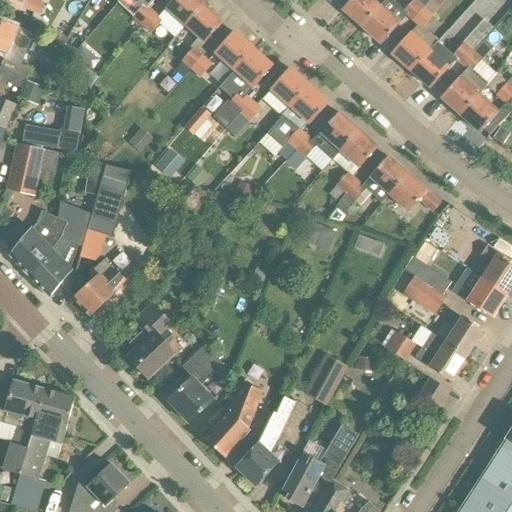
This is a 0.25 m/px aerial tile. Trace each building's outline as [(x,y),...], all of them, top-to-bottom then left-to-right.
[(0,0),(23,8),(40,14),(44,4),(33,0),(0,0)] [(138,0),(145,6),(134,17),(144,26),(154,14),(149,9),(156,0),(138,0)] [(186,26),(205,6),(197,0),(174,0),(167,9),(186,26)] [(352,0),(344,10),(363,27),(381,7),(373,0),(352,0)] [(415,0),(404,12),(414,20),(425,8),(432,0),(415,0)] [(205,6),(186,26),(198,37),(190,46),(194,49),(183,61),(192,69),(203,57),(198,53),(224,24),(205,6)] [(381,7),(363,27),(383,45),(401,25),(381,7)] [(433,16),(425,8),(414,20),(418,25),(423,28),(433,16)] [(154,14),(144,26),(153,34),(163,22),(154,14)] [(2,69),(28,79),(32,69),(22,65),(34,34),(0,20),(0,51),(8,55),(2,69)] [(412,72),(438,42),(423,28),(418,25),(411,34),(393,54),(412,72)] [(50,36),(62,48),(67,39),(56,30),(50,36)] [(235,33),(216,53),(236,70),(254,50),(235,33)] [(485,40),(474,52),(484,61),(494,49),(485,40)] [(454,56),(438,42),(412,72),(432,89),(455,63),(460,67),(474,53),(465,45),(454,56)] [(254,50),(236,70),(228,79),(221,87),(234,99),(232,102),(229,100),(213,118),(227,130),(242,113),(252,101),(245,95),(253,86),(255,88),(273,67),(254,50)] [(474,53),(460,67),(466,72),(442,98),(462,116),(480,96),(489,86),(473,72),(483,61),(474,53)] [(208,62),(203,57),(192,69),(202,78),(212,66),(208,62)] [(0,80),(24,89),(28,79),(2,69),(1,68),(0,71),(0,80)] [(91,89),(93,86),(99,79),(86,68),(77,77),(91,89)] [(272,90),(292,107),(310,87),(291,69),(272,90)] [(45,88),(28,81),(21,100),(38,107),(45,88)] [(496,95),(506,105),(511,98),(511,83),(509,81),(496,95)] [(310,87),(292,107),(259,144),(274,157),(275,155),(284,163),(297,148),(307,137),(301,132),(309,123),(311,124),(329,104),(310,87)] [(499,113),(480,96),(462,116),(481,133),(499,113)] [(0,127),(7,130),(17,105),(0,98),(0,127)] [(252,101),(242,113),(249,120),(252,122),(263,110),(252,101)] [(68,106),(66,117),(83,121),(86,109),(68,106)] [(204,107),(186,126),(194,134),(211,113),(204,107)] [(234,137),(249,120),(242,113),(227,130),(234,137)] [(322,134),(326,138),(319,147),(333,160),(341,151),(359,131),(340,113),(322,134)] [(359,131),(341,151),(360,168),(379,148),(359,131)] [(150,144),(138,132),(128,143),(140,154),(150,144)] [(319,147),(307,137),(297,148),(308,158),(319,147)] [(35,196),(44,153),(21,148),(11,190),(35,196)] [(296,172),(308,158),(297,148),(284,163),(296,172)] [(179,170),(165,157),(156,167),(170,180),(179,170)] [(358,182),(348,195),(340,203),(349,211),(357,203),(368,191),(383,204),(390,195),(409,175),(389,157),(371,178),(373,179),(365,188),(358,182)] [(102,179),(107,166),(91,162),(88,175),(102,179)] [(130,172),(107,166),(102,179),(92,215),(88,231),(107,236),(113,237),(130,172)] [(207,179),(196,170),(188,179),(199,188),(207,179)] [(348,195),(358,182),(349,174),(339,186),(348,195)] [(428,192),(409,175),(390,195),(410,213),(421,201),(434,213),(441,205),(428,193),(428,192)] [(253,186),(241,181),(236,193),(251,200),(255,191),(251,190),(253,186)] [(331,195),(340,203),(348,195),(339,186),(331,195)] [(50,299),(62,285),(70,291),(76,272),(73,271),(75,269),(72,267),(79,245),(83,248),(88,231),(92,215),(63,202),(60,220),(67,223),(62,239),(31,278),(50,299)] [(67,223),(60,220),(42,213),(38,224),(24,241),(11,258),(31,278),(62,239),(67,223)] [(310,222),(303,240),(326,250),(333,231),(310,222)] [(452,237),(438,228),(431,239),(444,248),(452,237)] [(83,248),(81,258),(100,263),(107,236),(88,231),(83,248)] [(368,253),(372,241),(360,237),(356,248),(368,253)] [(436,249),(425,242),(415,258),(425,265),(436,249)] [(483,279),(508,296),(511,289),(511,265),(510,264),(511,261),(488,246),(481,256),(493,263),(483,279)] [(118,273),(106,260),(93,272),(97,277),(74,299),(91,317),(117,293),(127,281),(119,272),(118,273)] [(264,283),(269,270),(258,266),(253,279),(264,283)] [(508,296),(483,279),(468,270),(453,293),(493,319),(508,296)] [(446,299),(414,278),(404,293),(435,315),(446,299)] [(173,325),(153,304),(134,322),(145,333),(132,344),(137,349),(129,357),(150,380),(177,355),(165,343),(173,336),(167,330),(173,325)] [(436,336),(468,357),(484,332),(463,318),(462,319),(452,312),(436,336)] [(384,349),(406,363),(417,345),(395,331),(384,349)] [(468,357),(436,336),(432,334),(416,358),(430,367),(430,368),(452,382),(468,357)] [(215,402),(201,387),(225,365),(207,346),(188,364),(198,375),(169,401),(190,424),(215,402)] [(349,367),(326,355),(305,394),(328,407),(349,367)] [(375,360),(358,358),(356,371),(373,373),(375,360)] [(451,392),(431,379),(420,395),(440,408),(451,392)] [(0,390),(0,422),(16,428),(3,469),(22,475),(46,390),(15,382),(13,391),(0,390)] [(264,392),(242,383),(230,412),(205,440),(227,459),(252,431),(250,429),(264,392)] [(46,390),(22,475),(13,506),(34,511),(37,511),(46,482),(36,479),(48,441),(63,445),(75,398),(46,390)] [(296,403),(286,398),(278,415),(275,413),(260,444),(237,468),(257,487),(280,462),(271,455),(296,403)] [(323,456),(320,463),(312,458),(308,467),(298,462),(283,490),(290,494),(287,499),(303,508),(329,460),(342,467),(359,435),(342,425),(324,457),(323,456)] [(511,511),(511,433),(510,437),(508,440),(502,449),(501,449),(500,451),(501,451),(496,459),(495,459),(494,461),(495,461),(489,469),(488,469),(487,471),(488,471),(483,479),(482,479),(481,481),(476,490),(475,489),(474,491),(475,491),(470,500),(469,499),(468,501),(468,502),(463,510),(462,509),(461,511),(462,511),(461,511),(511,511)] [(79,485),(70,511),(113,511),(117,509),(111,504),(131,485),(112,465),(90,485),(85,480),(79,485)] [(335,511),(348,490),(334,481),(315,511),(379,511),(370,503),(360,511),(335,511)] [(13,490),(0,485),(0,500),(9,503),(13,490)]
